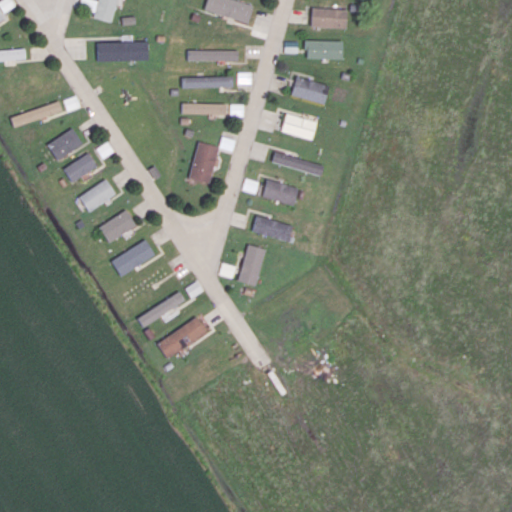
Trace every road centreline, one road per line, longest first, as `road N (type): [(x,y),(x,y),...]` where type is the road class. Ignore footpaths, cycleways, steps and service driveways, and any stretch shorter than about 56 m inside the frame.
road 1 (residential): [(26,0),(170,220),(190,235),(208,234)]
road 2 (residential): [(286,0),(231,193),(208,234)]
